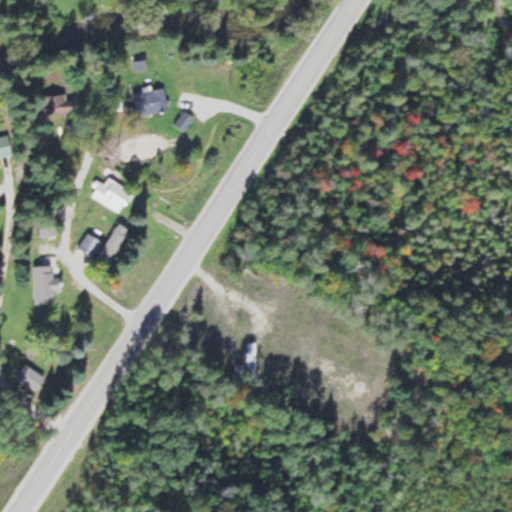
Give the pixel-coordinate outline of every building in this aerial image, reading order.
[(135,117),(166,111),(162,89),(131,94),(135,117)] [(64,114),(64,95),(29,97),(30,115),(64,114)] [(182,131),(191,118),(182,111),(173,124),(182,131)] [(0,159),(10,158),(6,137),(0,137),(0,159)] [(88,196),(118,213),(130,191),(105,177),(101,184),(96,181),(88,196)] [(75,250),(110,268),(129,230),(115,223),(104,244),(84,233),(75,250)] [(52,304),(52,265),(31,265),(31,304),(52,304)] [(245,380),(255,380),(255,343),(245,343),(245,380)] [(42,377),(22,365),(13,381),(33,393),(42,377)]
